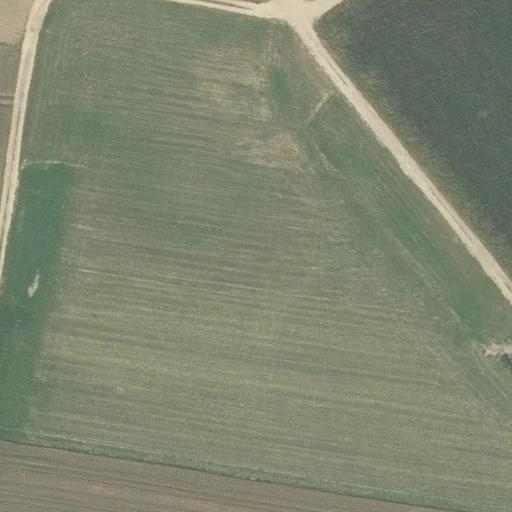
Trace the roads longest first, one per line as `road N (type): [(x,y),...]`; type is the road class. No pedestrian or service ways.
road 1 (track): [(511,296),(287,17),(285,0)]
road 2 (track): [(0,248),(44,0)]
road 3 (track): [(175,0),(287,17),(327,0)]
